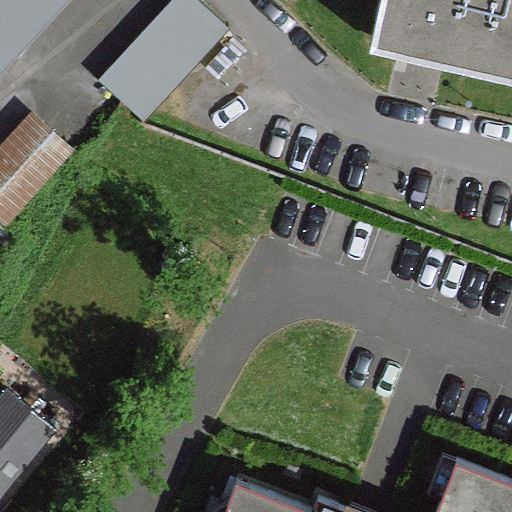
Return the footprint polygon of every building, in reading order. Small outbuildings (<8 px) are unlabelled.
[(0,0),(0,73),(68,0),(0,0)] [(174,0),(101,79),(146,120),(217,43),(231,28),(200,0),(174,0)] [(511,0),(384,0),(375,42),(421,52),(511,72),(511,0)] [(0,147),(0,217),(7,224),(75,149),(33,111),(0,147)] [(13,389),(0,403),(0,497),(60,431),(13,389)] [(511,511),(511,477),(457,457),(435,511),(349,511),(351,508),(319,496),(314,510),(237,481),(225,511),(511,511)]
